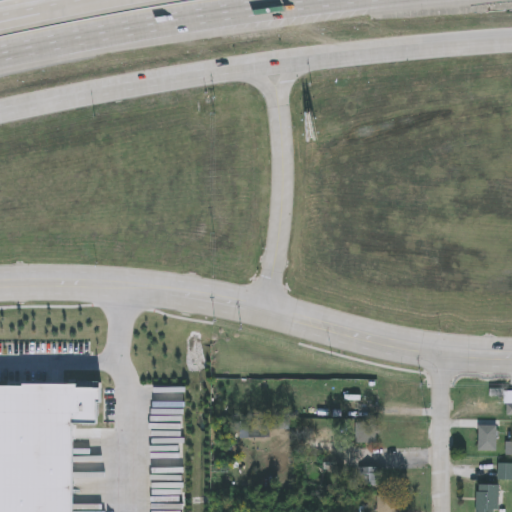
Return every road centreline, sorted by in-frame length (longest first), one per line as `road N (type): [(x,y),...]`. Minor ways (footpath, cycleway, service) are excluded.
road 1 (secondary): [(0,110),(98,89),(511,41)]
road 2 (motorway): [(0,54),(319,0)]
road 3 (residential): [(269,302),(69,283),(0,285)]
road 4 (residential): [(269,302),(442,348),(511,351)]
road 5 (residential): [(278,92),(280,226),(269,302)]
road 6 (residential): [(442,511),(442,348)]
